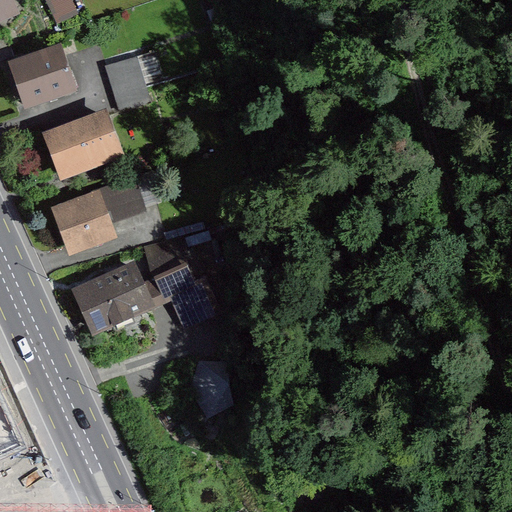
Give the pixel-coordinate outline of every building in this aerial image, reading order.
[(9,0),(0,0),(0,29),(19,21),(9,0)] [(75,0),(48,0),(57,20),(80,11),(75,0)] [(4,38),(0,39),(0,66),(13,62),(4,38)] [(57,49),(6,68),(23,114),(74,95),(57,49)] [(138,62),(106,73),(110,87),(143,76),(138,62)] [(148,92),(143,76),(110,87),(115,102),(148,92)] [(120,118),(153,107),(148,92),(115,102),(120,118)] [(102,115),(39,139),(59,188),(121,164),(102,115)] [(102,194),(115,227),(151,214),(139,180),(102,194)] [(98,194),(48,213),(66,259),(116,240),(98,194)] [(70,294),(90,339),(151,313),(131,267),(70,294)] [(206,414),(237,404),(221,356),(190,367),(206,414)] [(0,393),(0,468),(28,457),(0,393)]
